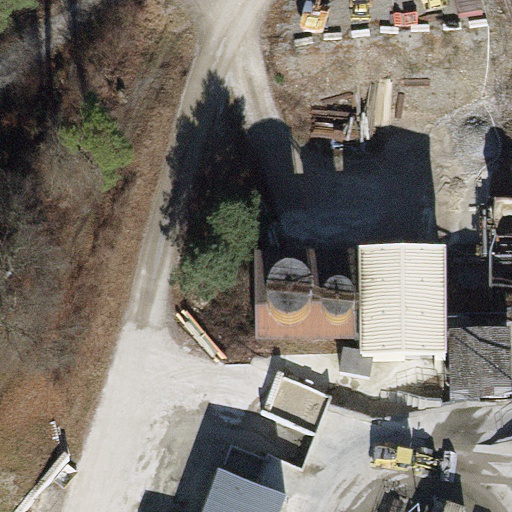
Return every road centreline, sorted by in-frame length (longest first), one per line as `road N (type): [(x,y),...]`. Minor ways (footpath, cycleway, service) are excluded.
road 1 (track): [(261,0),(197,134),(96,511)]
road 2 (track): [(491,511),(456,474),(343,479),(333,511)]
